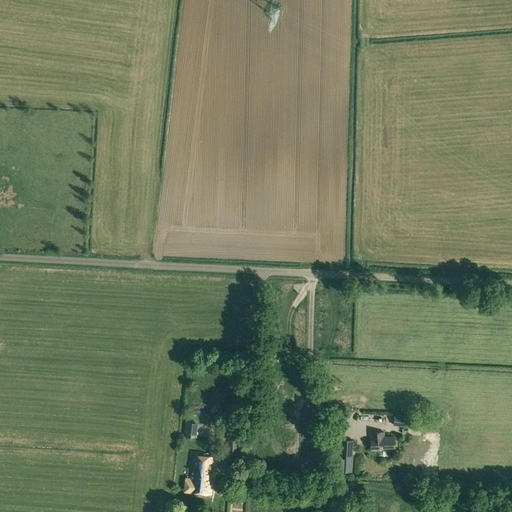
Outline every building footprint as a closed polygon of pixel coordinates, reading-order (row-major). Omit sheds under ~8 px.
[(393,425),(415,427),(415,423),(415,421),(415,418),(394,416),(393,425)] [(415,423),(415,427),(415,429),(428,428),(427,420),(415,421),(415,423)] [(185,422),(184,436),(196,437),(197,423),(185,422)] [(385,437),(384,432),(370,433),(371,449),(395,447),(394,437),(385,437)] [(239,436),(226,435),(226,447),(228,447),(228,452),(226,452),(225,459),(239,459),(239,436)] [(352,472),(354,440),(340,439),(338,471),(352,472)] [(192,455),(190,480),(186,479),(185,492),(211,494),(214,457),(192,455)]
